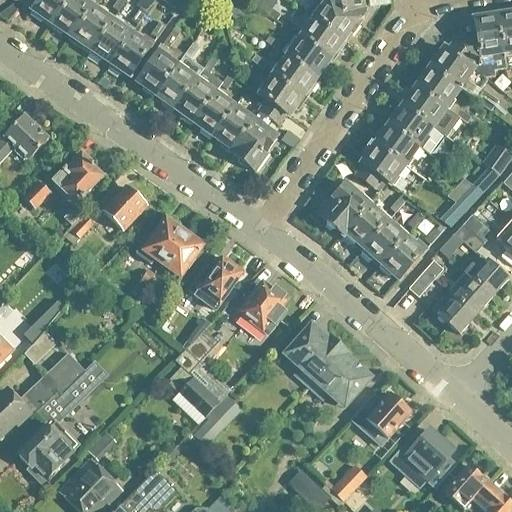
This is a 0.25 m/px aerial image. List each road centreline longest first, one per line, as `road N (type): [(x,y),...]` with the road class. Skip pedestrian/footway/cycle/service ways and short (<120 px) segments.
road 1 (residential): [(258,230),(0,50)]
road 2 (residential): [(258,230),(415,3)]
road 3 (residential): [(455,393),(258,230)]
